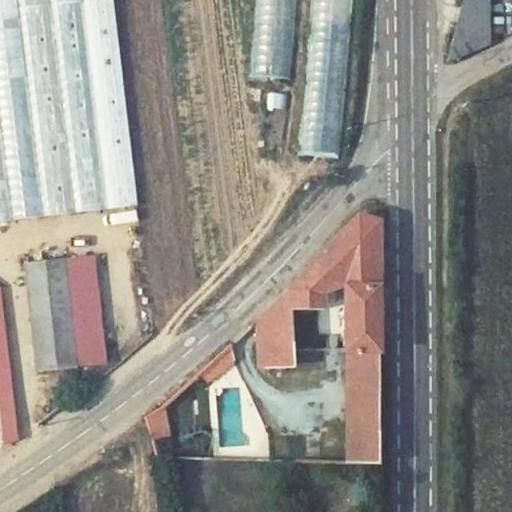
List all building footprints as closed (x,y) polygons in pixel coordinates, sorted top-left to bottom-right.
[(293,79),(294,0),(256,0),(255,79),(293,79)] [(315,0),(313,28),(330,30),(332,0),(315,0)] [(461,0),(447,61),(490,45),(489,0),(461,0)] [(342,157),(344,57),(307,56),(305,156),(342,157)] [(379,464),(381,221),(360,214),(255,312),(255,364),(290,364),(292,351),(319,350),(319,430),(290,431),(289,462),(379,464)] [(107,355),(87,256),(56,261),(60,283),(77,280),(83,304),(65,308),(66,313),(77,362),(107,355)] [(16,268),(25,320),(66,313),(65,308),(60,283),(56,261),(16,268)] [(83,304),(77,280),(60,283),(65,308),(83,304)] [(25,320),(33,369),(40,368),(77,362),(66,313),(25,320)] [(0,387),(1,388),(8,387),(0,331),(0,387)] [(211,353),(219,366),(231,357),(225,341),(211,353)] [(42,381),(80,374),(77,362),(40,368),(42,381)]
